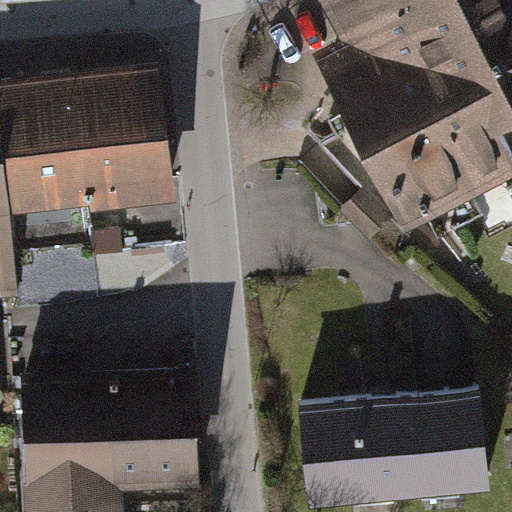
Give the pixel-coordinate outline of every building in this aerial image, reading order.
[(511,164),(498,130),(422,0),(351,0),(322,17),(339,53),(312,67),(401,242),(511,181),(511,164)] [(422,0),(498,130),(511,121),(511,16),(504,0),(422,0)] [(167,52),(1,66),(2,80),(11,202),(179,190),(167,52)] [(0,202),(11,202),(2,80),(0,79),(0,202)] [(0,307),(21,304),(11,202),(0,202),(0,307)] [(125,359),(129,477),(204,474),(199,356),(125,359)] [(130,511),(129,477),(125,359),(28,363),(34,511),(130,511)] [(498,472),(488,372),(309,390),(320,490),(498,472)]
